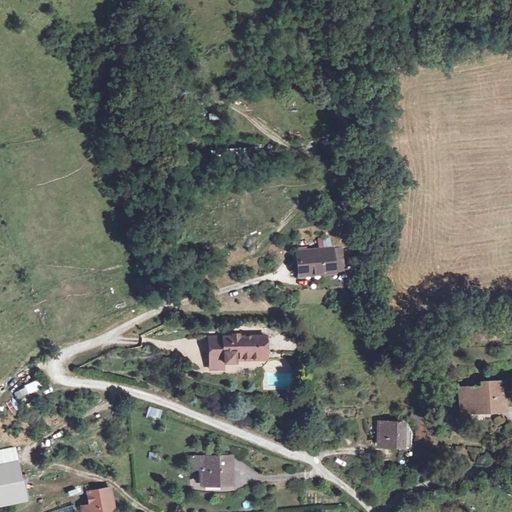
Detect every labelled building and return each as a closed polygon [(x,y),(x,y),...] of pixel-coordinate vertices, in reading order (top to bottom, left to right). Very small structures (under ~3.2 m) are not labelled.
[(247,148),(228,149),(228,160),(247,160),(247,148)] [(343,271),(341,247),(331,248),(333,272),(343,271)] [(333,272),(331,248),(297,251),(300,275),(333,272)] [(262,358),(262,349),(266,345),(266,336),(239,337),(239,335),(232,335),(232,337),(209,337),(209,360),(224,360),(224,363),(235,362),(235,359),(262,358)] [(209,360),(210,369),(224,369),(224,363),(224,360),(209,360)] [(501,409),(500,381),(481,382),(481,386),(466,387),(467,410),(501,409)] [(30,394),(40,389),(37,383),(27,388),(30,394)] [(15,392),(18,400),(29,395),(25,387),(15,392)] [(159,417),(160,411),(149,407),(147,414),(159,417)] [(421,413),(414,410),(411,416),(418,420),(421,413)] [(407,423),(379,421),(378,444),(411,446),(411,432),(407,423)] [(231,456),(191,457),(191,469),(201,469),(201,484),(232,484),(231,456)] [(0,504),(26,498),(17,460),(0,464),(0,504)] [(77,495),(87,493),(89,504),(91,503),(92,506),(81,508),(81,511),(114,511),(110,488),(90,492),(89,484),(75,486),(77,495)]
